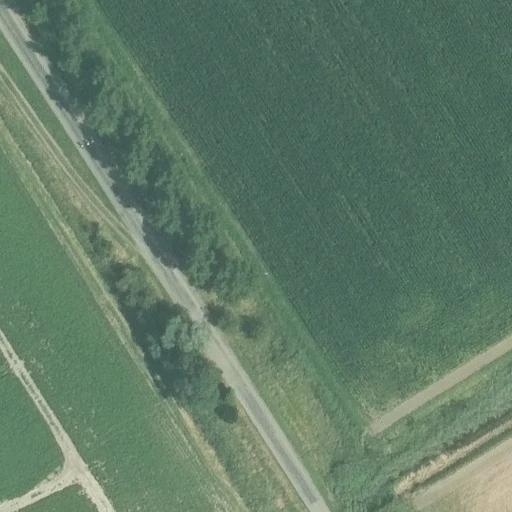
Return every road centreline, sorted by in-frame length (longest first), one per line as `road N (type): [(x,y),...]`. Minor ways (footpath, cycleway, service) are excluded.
road 1 (tertiary): [(318,511),(0,7)]
road 2 (track): [(0,76),(124,237),(160,262)]
